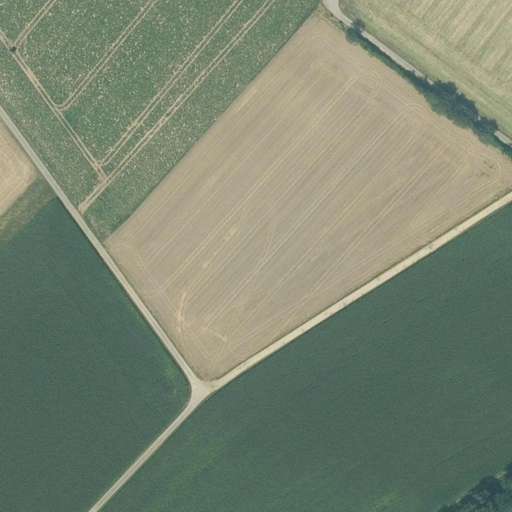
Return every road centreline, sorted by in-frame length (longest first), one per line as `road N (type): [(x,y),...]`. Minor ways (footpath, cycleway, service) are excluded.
road 1 (residential): [(0,107),(205,392),(92,511)]
road 2 (track): [(511,195),(205,392)]
road 3 (residential): [(333,0),(334,9),(511,143)]
